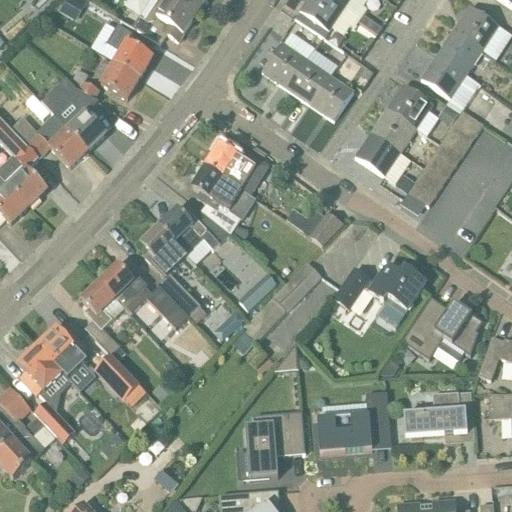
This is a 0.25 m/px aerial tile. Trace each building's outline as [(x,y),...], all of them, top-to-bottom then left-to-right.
[(86,3),(80,0),(67,0),(61,13),(76,21),(86,3)] [(139,19),(133,30),(132,30),(136,32),(160,47),(167,37),(179,44),(197,17),(171,0),(154,0),(141,19),(139,19)] [(171,0),(197,17),(207,0),(171,0)] [(316,36),(323,40),(324,42),(332,30),(343,38),(350,28),(354,31),(358,24),(377,37),(380,34),(329,0),(310,0),(295,22),(316,36)] [(329,0),(380,34),(382,31),(363,17),(367,12),(363,10),(369,0),(329,0)] [(511,0),(495,0),(511,11),(511,0)] [(470,11),(454,35),(483,54),(499,30),(470,11)] [(122,55),(115,67),(140,82),(153,61),(128,46),(136,32),(132,30),(133,30),(122,23),(116,33),(120,35),(111,49),(122,55)] [(454,35),(438,59),(467,78),(483,54),(454,35)] [(282,47),(262,76),(287,92),(306,63),(282,47)] [(467,78),(438,59),(421,83),(450,102),(446,108),(460,117),(479,88),(467,79),(467,78)] [(287,92),(310,108),(330,79),(307,64),(287,92)] [(140,82),(115,67),(102,88),(127,103),(140,82)] [(374,76),(367,71),(363,77),(370,82),(374,76)] [(78,72),(70,85),(79,90),(78,93),(94,104),(100,94),(84,85),(88,78),(78,72)] [(330,79),(310,108),(334,125),(354,96),(330,79)] [(404,89),(388,113),(417,132),(429,115),(434,109),(404,89)] [(90,111),(94,104),(78,93),(72,103),(77,105),(71,111),(70,110),(68,112),(52,95),(43,104),(62,125),(61,125),(68,133),(88,155),(106,138),(86,116),(91,112),(90,111)] [(33,99),(26,106),(43,123),(50,117),(33,99)] [(458,118),(445,110),(438,120),(451,129),(458,118)] [(388,113),(372,137),(401,156),(417,132),(388,113)] [(463,114),(456,124),(477,139),(484,128),(463,114)] [(22,120),(10,132),(26,148),(38,162),(50,150),(70,172),(88,155),(68,133),(61,125),(62,125),(55,118),(36,135),(22,120)] [(456,124),(449,135),(470,149),(477,139),(456,124)] [(6,127),(0,131),(0,145),(14,160),(0,172),(0,179),(3,183),(9,189),(29,211),(47,194),(27,172),(38,162),(26,148),(10,132),(6,127)] [(449,135),(442,145),(463,159),(470,149),(449,135)] [(401,156),(372,137),(355,161),(385,181),(396,188),(402,177),(411,164),(400,157),(401,156)] [(442,145),(435,155),(456,169),(463,159),(442,145)] [(220,149),(206,169),(242,193),(243,193),(256,172),(251,169),(254,163),(240,154),(237,160),(235,159),(220,149)] [(456,169),(435,155),(428,165),(449,179),(456,169)] [(428,165),(422,176),(443,190),(449,179),(428,165)] [(242,193),(206,169),(193,191),(201,196),(197,202),(211,210),(205,218),(230,238),(240,223),(228,214),(242,193)] [(443,190),(422,176),(415,186),(436,200),(443,190)] [(0,215),(7,223),(11,228),(29,211),(9,189),(3,183),(0,185),(0,215)] [(429,210),(436,200),(415,186),(408,196),(429,210)] [(178,213),(160,230),(187,259),(204,243),(200,240),(207,234),(195,221),(190,215),(185,220),(178,213)] [(201,215),(195,221),(207,234),(200,240),(204,243),(213,253),(230,238),(205,218),(201,215)] [(309,240),(322,249),(343,228),(327,216),(309,240)] [(160,230),(142,247),(148,254),(143,259),(160,276),(165,282),(170,277),(188,260),(187,259),(160,230)] [(246,244),(249,234),(237,231),(234,241),(246,244)] [(256,347),(322,280),(308,266),(242,334),(243,335),(255,346),(256,347)] [(426,287),(405,273),(401,278),(387,268),(374,287),(355,273),(334,303),(349,313),(364,291),(369,295),(384,305),(387,301),(407,314),(426,287)] [(119,269),(101,286),(115,301),(127,290),(136,301),(148,290),(130,271),(125,276),(119,269)] [(259,286),(268,296),(277,288),(268,278),(259,286)] [(101,286),(82,303),(89,310),(84,315),(93,324),(100,332),(101,333),(125,312),(115,301),(101,286)] [(248,315),(268,296),(259,286),(239,305),(248,315)] [(190,319),(200,309),(179,287),(167,298),(170,300),(189,320),(190,319)] [(403,346),(429,364),(445,342),(470,360),(478,337),(476,336),(483,325),(454,306),(449,314),(431,302),(403,346)] [(190,319),(197,326),(207,317),(200,309),(190,319)] [(236,315),(212,338),(220,346),(244,324),(236,315)] [(57,332),(38,350),(64,378),(68,383),(87,364),(80,358),(86,353),(70,336),(65,341),(57,332)] [(244,357),(255,346),(243,335),(233,346),(244,357)] [(107,337),(98,346),(111,359),(120,351),(107,337)] [(511,345),(505,343),(504,346),(492,341),(478,380),(492,384),(499,362),(511,366),(511,345)] [(298,373),(296,347),(275,374),(298,373)] [(64,378),(38,350),(19,368),(27,377),(22,382),(37,399),(43,394),(45,396),(64,378)] [(298,360),(299,371),(310,370),(309,363),(305,359),(298,360)] [(139,389),(112,360),(97,373),(124,402),(139,389)] [(394,379),(400,370),(389,363),(378,379),(394,379)] [(166,382),(152,395),(162,406),(176,393),(166,382)] [(0,454),(25,431),(17,423),(30,412),(12,392),(0,403),(0,407),(3,411),(0,413),(0,454)] [(412,441),(445,439),(445,448),(461,447),(461,438),(473,437),(474,446),(475,446),(471,395),(433,398),(434,416),(415,417),(416,439),(412,440),(412,441)] [(318,423),(320,458),(373,454),(372,441),(390,439),(390,441),(391,441),(387,396),(366,398),(368,419),(318,423)] [(511,398),(489,398),(489,423),(511,422),(511,398)] [(76,437),(46,407),(35,417),(64,448),(76,437)] [(245,431),(250,483),(278,481),(277,459),(303,457),(303,458),(306,458),(302,416),(254,420),(255,430),(245,431)] [(25,431),(0,454),(0,467),(14,482),(45,453),(56,442),(45,430),(46,429),(37,420),(25,431)] [(116,437),(109,444),(118,453),(125,445),(116,437)] [(81,470),(70,480),(79,491),(91,480),(81,470)] [(279,494),(218,499),(219,511),(277,511),(280,511),(279,494)] [(183,502),(191,511),(196,511),(202,500),(183,502)]
